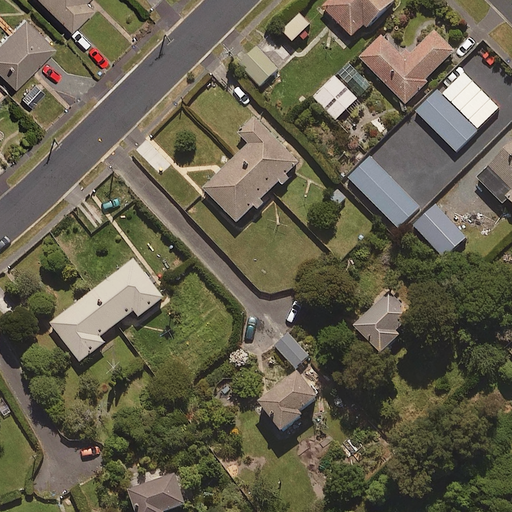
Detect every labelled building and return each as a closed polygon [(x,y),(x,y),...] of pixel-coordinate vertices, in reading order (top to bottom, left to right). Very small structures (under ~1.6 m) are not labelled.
[(86,0),(42,0),(72,30),(93,9),(85,1),(86,0)] [(328,0),(319,10),(351,40),(362,27),(367,31),(394,2),(391,0),(328,0)] [(58,44),(27,14),(0,42),(0,71),(17,88),(58,44)] [(310,27),(299,16),(280,35),(290,46),(310,27)] [(434,34),(410,57),(402,48),(396,54),(381,39),(359,61),(405,107),(427,86),(424,83),(454,54),(434,34)] [(278,71),(256,45),(236,62),(258,88),(278,71)] [(507,74),(486,53),(477,62),(498,83),(507,74)] [(371,88),(356,74),(346,84),(360,99),(371,88)] [(357,102),(335,79),(313,100),(335,123),(357,102)] [(478,133),(437,92),(415,114),(456,155),(478,133)] [(266,206),(262,201),(276,187),(280,191),(289,182),(286,178),(298,166),(254,120),(228,145),(239,157),(202,193),(235,227),(254,209),(259,213),(266,206)] [(511,144),(478,181),(504,206),(506,204),(511,209),(511,144)] [(421,209),(369,158),(347,181),(398,232),(421,209)] [(346,200),(337,191),(324,205),(333,214),(346,200)] [(466,241),(436,208),(410,232),(440,265),(466,241)] [(167,301),(137,262),(53,325),(83,365),(108,346),(103,339),(137,313),(142,320),(167,301)] [(378,363),(399,343),(394,338),(411,322),(388,298),(350,334),(378,363)] [(291,334),(276,348),(298,371),(312,357),(291,334)] [(323,402),(301,373),(262,403),(288,437),(308,421),(305,416),(323,402)] [(185,511),(194,509),(184,478),(134,495),(139,511),(185,511)]
